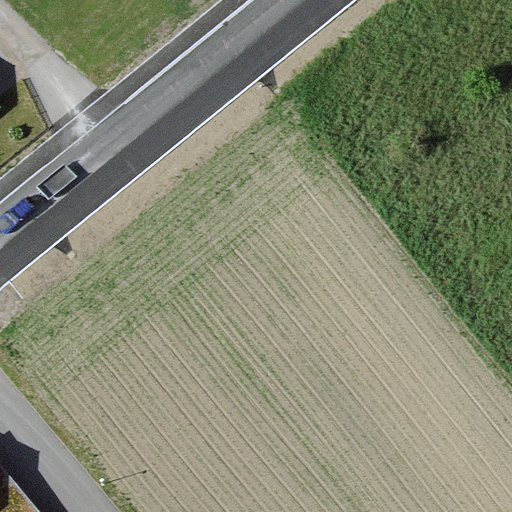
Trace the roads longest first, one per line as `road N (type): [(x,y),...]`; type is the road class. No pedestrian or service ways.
road 1 (secondary): [(114,159),(303,0)]
road 2 (residential): [(114,159),(0,20)]
road 3 (secondary): [(0,251),(114,159)]
